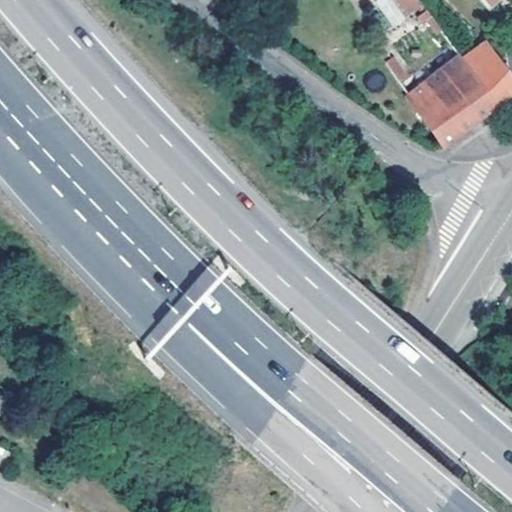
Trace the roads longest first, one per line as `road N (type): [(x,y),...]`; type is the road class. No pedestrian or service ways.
road 1 (motorway): [(511,470),(270,258),(24,0)]
road 2 (motorway): [(134,256),(432,511)]
road 3 (residential): [(505,228),(189,0)]
road 4 (motorway): [(134,256),(198,361),(359,511)]
road 5 (tertiary): [(322,511),(505,228)]
road 6 (motorway): [(0,96),(134,256)]
